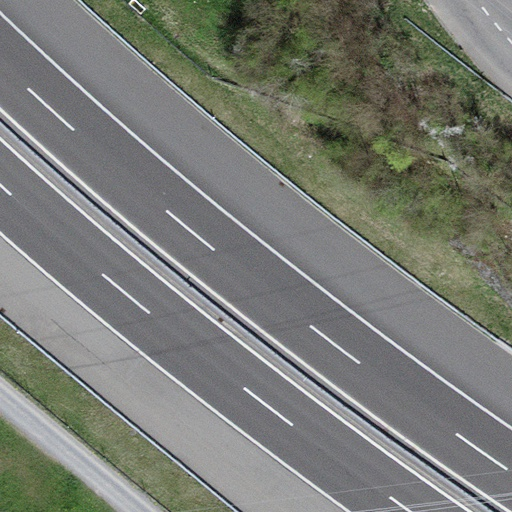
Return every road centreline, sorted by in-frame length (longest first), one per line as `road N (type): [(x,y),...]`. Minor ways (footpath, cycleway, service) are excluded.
road 1 (motorway): [(511,474),(332,347),(163,211),(0,60)]
road 2 (motorway): [(0,179),(109,279),(412,511)]
road 3 (track): [(140,511),(0,394)]
